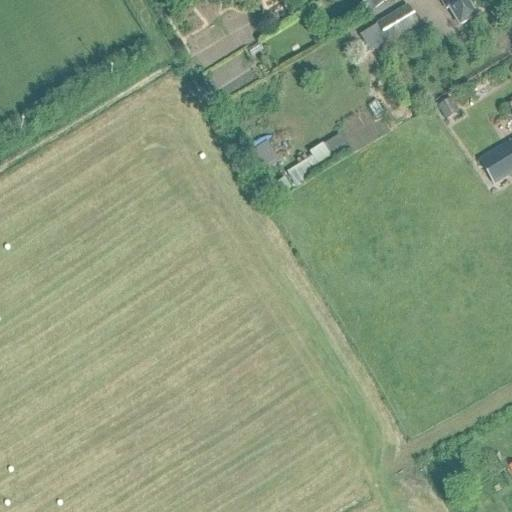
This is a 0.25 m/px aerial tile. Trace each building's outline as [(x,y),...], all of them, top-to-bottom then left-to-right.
[(365,0),(367,2),(357,8),(365,19),(374,14),(392,2),(390,0),(365,0)] [(437,0),(446,14),(448,13),(458,30),(477,18),(467,1),(469,0),(437,0)] [(375,29),(385,46),(416,27),(406,10),(375,29)] [(467,96),(455,103),(464,119),(476,113),(467,96)] [(437,109),(445,123),(458,115),(450,101),(437,109)] [(309,167),(317,178),(346,157),(338,146),(309,167)] [(492,188),(511,175),(511,149),(499,158),(497,155),(478,166),(492,188)]
